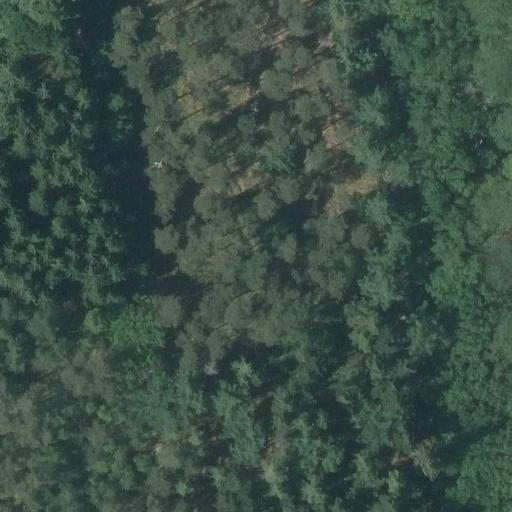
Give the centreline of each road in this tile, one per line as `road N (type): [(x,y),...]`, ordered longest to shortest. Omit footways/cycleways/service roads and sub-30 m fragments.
road 1 (unclassified): [(474,511),(386,0)]
road 2 (track): [(131,511),(151,342),(99,0)]
